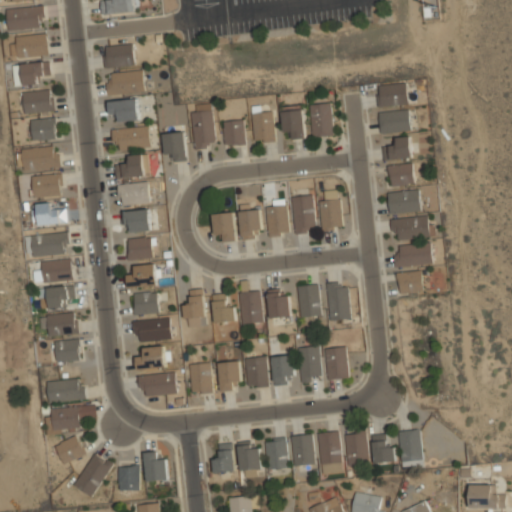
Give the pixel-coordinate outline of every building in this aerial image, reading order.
[(101,0),(101,13),(137,13),(137,0),(101,0)] [(7,7),(8,28),(46,26),(44,4),(7,7)] [(14,57),(50,52),(47,31),(11,35),(14,57)] [(134,66),(134,45),(104,45),(104,66),(134,66)] [(51,81),(51,61),(14,61),(14,81),(51,81)] [(144,93),(143,71),(107,72),(108,94),(144,93)] [(377,85),(380,106),(409,103),(406,82),(377,85)] [(23,91),(25,112),(55,109),(53,87),(23,91)] [(138,100),(109,100),(109,113),(119,113),(119,121),(138,121),(138,100)] [(310,103),(312,136),(333,136),(332,103),(310,103)] [(282,106),(283,131),(293,131),(293,138),(305,138),(304,106),(282,106)] [(411,129),(409,108),(379,112),(382,133),(411,129)] [(191,112),(196,149),(209,148),(208,143),(216,142),(212,109),(191,112)] [(253,141),(275,140),(274,111),(253,112),(253,141)] [(31,118),(33,139),(57,137),(55,116),(31,118)] [(223,121),(224,145),(245,144),(244,120),(223,121)] [(149,149),(149,127),(113,127),(113,149),(149,149)] [(184,131),(163,133),(165,154),(172,153),(173,160),(187,159),(184,131)] [(396,145),(383,145),(384,159),(412,158),(411,136),(396,137),(396,145)] [(60,168),(59,145),(21,146),(22,169),(60,168)] [(147,153),(124,155),(124,168),(118,169),(119,177),(148,175),(147,153)] [(389,164),(390,185),(414,184),(413,163),(389,164)] [(62,173),(32,174),(33,195),(63,194),(62,173)] [(121,205),(150,200),(147,179),(117,184),(121,205)] [(321,229),(341,228),(341,189),(320,190),(321,229)] [(421,209),(419,189),(388,193),(390,213),(421,209)] [(318,229),(312,193),(291,196),(297,233),(318,229)] [(55,201),(37,202),(38,224),(67,222),(67,208),(56,209),(55,201)] [(239,203),(241,239),(253,238),(252,228),(262,228),(261,208),(250,209),(250,202),(239,203)] [(290,234),(287,202),(266,204),(269,236),(290,234)] [(151,229),(149,207),(124,209),(126,231),(151,229)] [(226,240),(237,239),(235,210),(212,212),(214,232),(225,231),(226,240)] [(391,219),(392,232),(398,232),(399,239),(431,236),(429,215),(391,219)] [(32,255),(71,252),(69,230),(30,233),(32,255)] [(129,258),(153,256),(152,235),(127,237),(129,258)] [(433,264),(432,243),(396,244),(397,266),(433,264)] [(34,271),(35,281),(74,279),(73,258),(41,259),(42,271),(34,271)] [(160,262),(135,263),(135,274),(127,275),(127,285),(160,284),(160,262)] [(398,272),(400,293),(424,290),(421,269),(398,272)] [(301,317),(323,314),(319,283),(297,286),(301,317)] [(330,319),(351,318),(349,283),(328,284),(330,319)] [(47,305),(75,305),(75,285),(47,285),(47,305)] [(281,296),(280,287),(267,289),(271,318),(292,315),(289,295),(281,296)] [(190,303),(185,303),(186,326),(206,326),(205,288),(189,289),(190,303)] [(134,312),(158,312),(158,290),(134,290),(134,312)] [(243,324),(264,321),(260,290),(239,292),(243,324)] [(236,321),(236,306),(228,306),(227,293),(213,294),(214,322),(236,321)] [(47,313),(49,335),(78,332),(77,311),(47,313)] [(171,339),(170,317),(134,318),(134,340),(171,339)] [(82,358),(80,337),(55,339),(57,361),(82,358)] [(144,346),(145,356),(136,357),(137,368),(167,365),(165,344),(144,346)] [(323,375),(318,345),(298,348),(302,383),(312,381),(312,377),(323,375)] [(326,347),(327,378),(348,378),(347,347),(326,347)] [(271,357),(275,386),(289,384),(288,378),(295,377),(292,354),(271,357)] [(269,385),(267,356),(246,357),(247,386),(269,385)] [(236,390),(236,382),(241,381),(240,361),(219,361),(220,391),(236,390)] [(213,392),(211,362),(190,363),(192,393),(213,392)] [(140,394),(177,393),(176,371),(139,373),(140,394)] [(49,402),(86,397),(83,376),(46,380),(49,402)] [(50,430),(83,426),(80,404),(48,408),(50,430)] [(402,469),(423,468),(421,429),(400,430),(402,469)] [(318,433),(323,474),(344,472),(339,430),(318,433)] [(344,434),(349,466),(371,462),(366,430),(344,434)] [(64,463),(87,451),(78,433),(54,444),(64,463)] [(375,462),(397,460),(395,447),(387,448),(386,433),(372,434),(375,462)] [(294,465),(314,464),(313,434),(292,434),(294,465)] [(266,439),(267,469),(288,467),(286,438),(266,439)] [(238,441),(241,470),(263,468),(260,446),(253,447),(252,440),(238,441)] [(219,443),(220,458),(214,458),(214,472),(235,471),(233,442),(219,443)] [(168,479),(168,459),(156,459),(156,450),(145,450),(145,479),(168,479)] [(74,483),(92,495),(113,464),(95,452),(74,483)] [(119,489),(140,489),(140,464),(119,464),(119,489)] [(506,508),(506,494),(492,493),(492,484),(470,484),(470,507),(506,508)] [(381,495),(354,492),(352,511),(384,511),(385,511),(380,510),(381,495)] [(252,511),(251,495),(229,497),(230,511),(252,511)] [(310,511),(344,511),(337,496),(308,508),(310,511)] [(159,511),(156,500),(135,506),(136,511),(159,511)] [(431,511),(426,500),(402,511),(431,511)]
